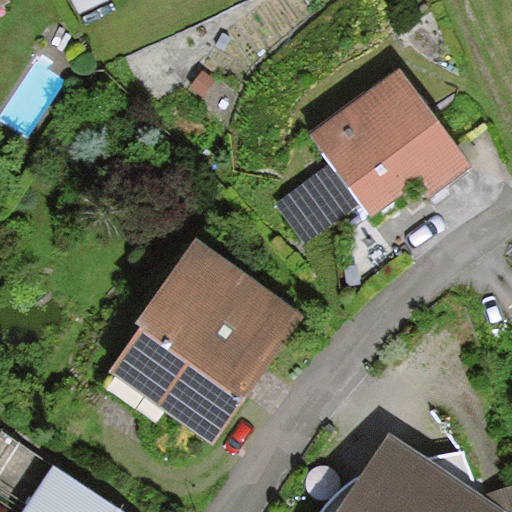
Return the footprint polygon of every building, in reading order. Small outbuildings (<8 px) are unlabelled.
[(397,76),(316,141),(374,221),(415,190),(429,204),(471,171),(397,76)] [(302,317),(203,247),(110,377),(209,447),(302,317)] [(486,496),(388,433),(335,511),(504,511),(507,509),(486,496)] [(116,511),(52,470),(24,511),(116,511)] [(504,511),(511,511),(511,487),(486,496),(507,509),(504,511)]
